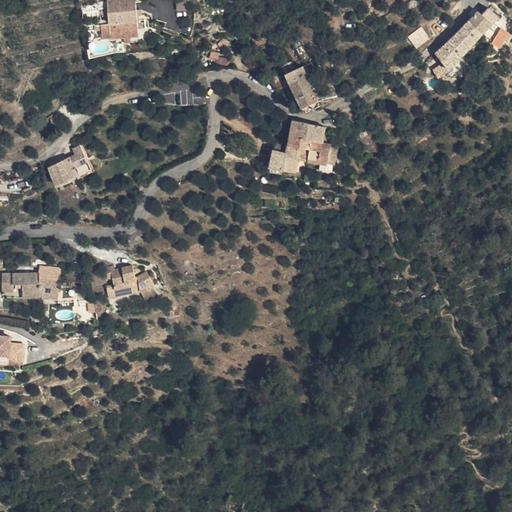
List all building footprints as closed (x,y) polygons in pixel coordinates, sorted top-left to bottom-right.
[(137,36),(134,0),(106,3),(108,26),(101,27),(102,39),(109,38),(109,40),(137,36)] [(439,11),(447,16),(450,12),(444,6),(439,11)] [(189,10),(173,12),(174,19),(190,17),(189,10)] [(475,16),(466,25),(479,38),(495,22),(485,13),(479,19),(475,16)] [(453,39),(432,58),(439,66),(430,74),(434,79),(443,74),(479,38),(466,25),(462,29),(453,39)] [(423,28),(408,35),(414,47),(429,40),(423,28)] [(499,28),(496,34),(502,38),(506,32),(499,28)] [(502,38),(496,34),(492,41),(499,46),(503,39),(502,38)] [(257,40),(248,43),(251,50),(260,47),(257,40)] [(275,68),(277,72),(281,70),(283,74),(288,72),(284,64),(275,68)] [(256,66),(250,71),(257,79),(263,75),(256,66)] [(277,72),(297,115),(313,107),(309,98),(314,95),(311,88),(305,91),(301,81),(303,80),(297,68),(288,72),(283,74),(281,70),(277,72)] [(59,127),(53,119),(40,130),(47,138),(59,127)] [(280,158),(266,155),(262,169),(289,173),(291,160),(312,162),(319,163),(322,146),(316,145),(319,131),(287,126),(281,150),(280,158)] [(311,171),(325,173),(329,147),(322,146),(319,163),(312,162),(311,171)] [(266,155),(280,158),(281,150),(267,148),(266,155)] [(80,149),(72,151),(72,153),(73,153),(76,158),(80,156),(84,164),(89,174),(80,149)] [(80,156),(76,158),(74,158),(78,167),(84,164),(80,156)] [(74,158),(46,170),(53,187),(74,179),(76,182),(84,179),(86,175),(89,174),(84,164),(78,167),(74,158)] [(144,292),(151,291),(152,291),(145,275),(132,278),(130,266),(111,270),(110,266),(102,268),(104,279),(109,278),(110,285),(103,287),(106,300),(125,296),(124,295),(138,292),(138,291),(143,290),(144,292)] [(39,274),(1,273),(0,290),(12,291),(12,285),(15,285),(15,296),(21,296),(21,299),(59,300),(61,270),(40,268),(39,274)] [(153,297),(151,291),(144,292),(143,290),(138,291),(138,292),(139,299),(153,297)] [(103,300),(93,302),(95,311),(105,309),(103,300)] [(13,330),(0,329),(0,347),(12,348),(13,330)]
